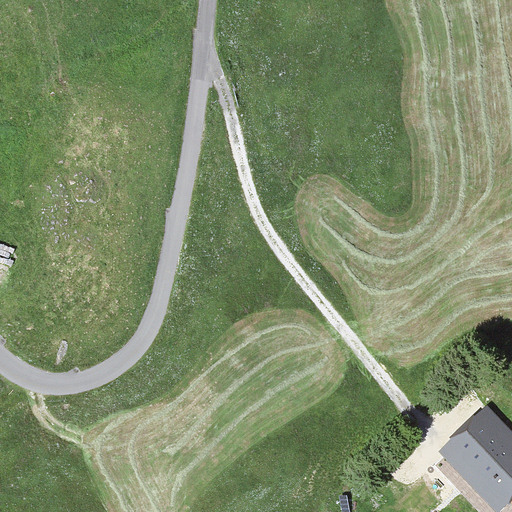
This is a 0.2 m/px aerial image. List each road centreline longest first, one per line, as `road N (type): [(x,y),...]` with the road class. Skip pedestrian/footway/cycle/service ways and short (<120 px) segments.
road 1 (unclassified): [(0,354),(39,381),(101,376),(156,318),(183,192),(205,0)]
road 2 (track): [(201,60),(222,90),(255,216),(409,410)]
